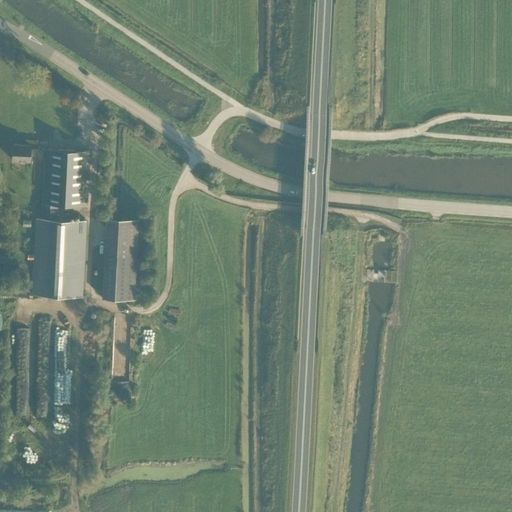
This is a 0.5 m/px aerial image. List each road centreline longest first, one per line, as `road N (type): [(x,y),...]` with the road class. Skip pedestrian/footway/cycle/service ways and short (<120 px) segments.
road 1 (trunk): [(325,0),(297,511)]
road 2 (secondary): [(511,211),(299,192),(199,149)]
road 3 (unclassified): [(199,149),(219,117),(242,111),(301,133),(411,133)]
road 4 (secondary): [(199,149),(11,29)]
